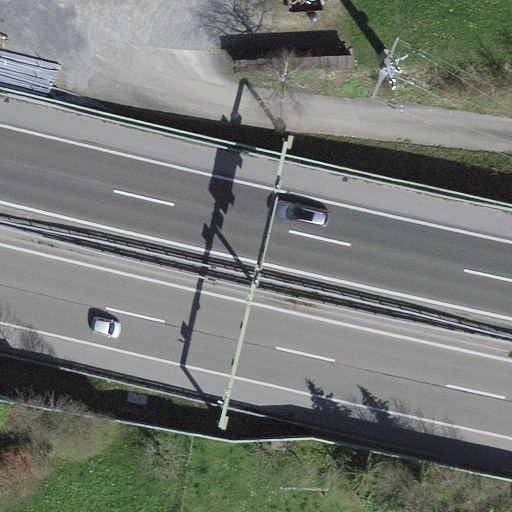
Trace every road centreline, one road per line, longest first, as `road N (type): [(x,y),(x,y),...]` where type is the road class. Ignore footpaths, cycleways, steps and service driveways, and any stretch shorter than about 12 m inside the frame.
road 1 (motorway): [(511,279),(0,162)]
road 2 (motorway): [(0,286),(511,402)]
